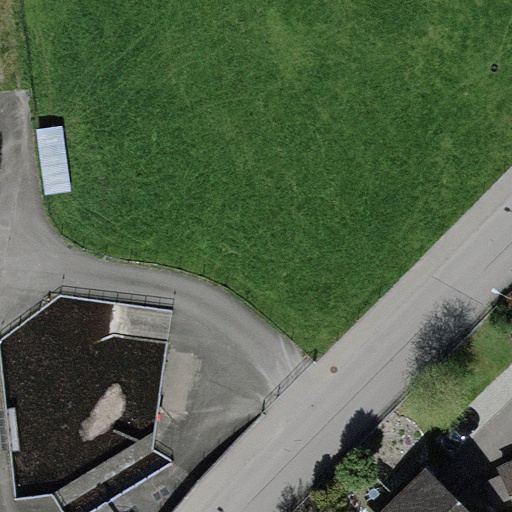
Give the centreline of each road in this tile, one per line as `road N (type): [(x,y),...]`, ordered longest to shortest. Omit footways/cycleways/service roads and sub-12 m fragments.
road 1 (unclassified): [(234,511),(511,233)]
road 2 (track): [(0,277),(21,262),(200,300),(237,320),(330,408)]
road 3 (track): [(21,262),(10,98)]
